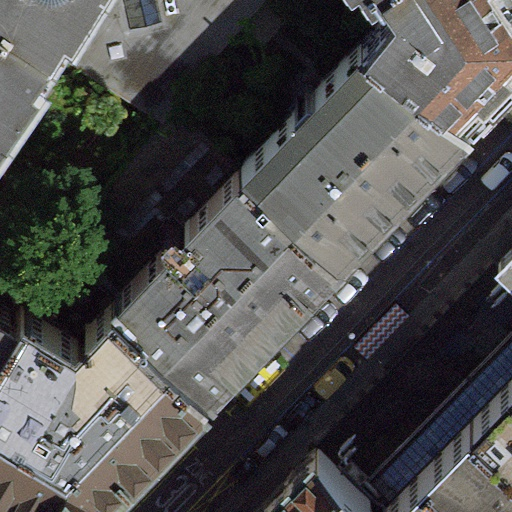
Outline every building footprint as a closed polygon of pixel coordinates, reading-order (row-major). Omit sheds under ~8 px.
[(87,0),(0,0),(0,12),(54,47),(87,0)] [(266,0),(87,0),(54,47),(163,120),(176,103),(266,0)] [(511,0),(395,0),(365,40),(472,123),(511,82),(511,0)] [(36,72),(54,47),(0,12),(0,138),(39,81),(36,72)] [(358,35),(239,166),(343,257),(472,123),(365,40),(358,35)] [(64,245),(69,249),(118,296),(175,237),(160,225),(172,212),(185,223),(239,166),(176,103),(163,120),(64,245)] [(175,237),(118,296),(208,385),(343,257),(239,166),(185,223),(172,212),(160,225),(175,237)] [(511,234),(494,253),(511,270),(511,234)] [(45,273),(21,309),(77,333),(80,343),(95,340),(94,318),(118,296),(69,249),(45,273)] [(20,253),(0,281),(0,296),(21,309),(45,273),(20,253)] [(405,346),(474,415),(511,377),(511,270),(494,253),(405,346)] [(0,344),(21,309),(0,296),(0,344)] [(85,511),(208,385),(118,296),(94,318),(95,340),(80,343),(77,333),(21,309),(0,344),(0,477),(12,484),(57,511),(85,511)] [(405,346),(313,441),(372,497),(384,509),(474,415),(405,346)] [(511,452),(511,377),(474,415),(511,452)] [(511,511),(511,452),(474,415),(384,509),(386,511),(511,511)] [(373,511),(372,497),(313,441),(242,511),(373,511)]
